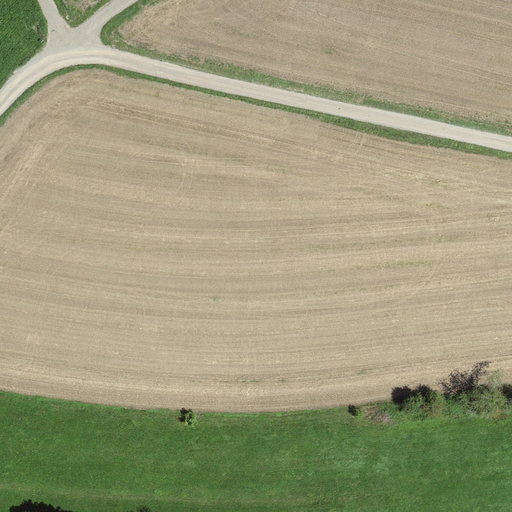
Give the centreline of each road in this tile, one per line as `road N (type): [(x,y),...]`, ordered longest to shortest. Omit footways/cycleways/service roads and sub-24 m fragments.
road 1 (track): [(511,145),(218,89),(69,46),(46,0)]
road 2 (track): [(0,109),(27,78),(132,0)]
